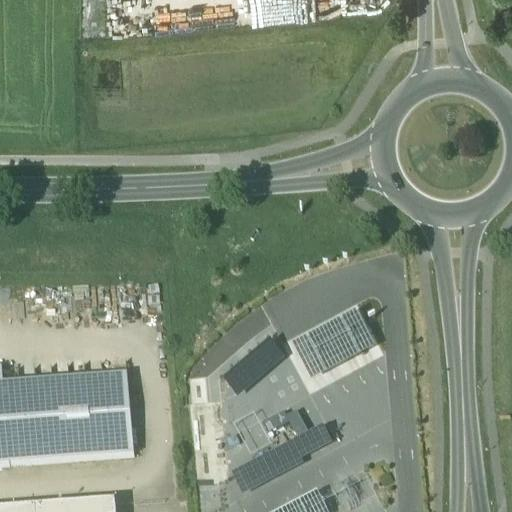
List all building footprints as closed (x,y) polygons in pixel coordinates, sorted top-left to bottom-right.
[(357,364),(379,353),(355,306),(335,317),(312,328),(290,339),(314,386),(335,375),(357,364)] [(270,350),(224,388),(238,405),(284,367),(270,350)] [(4,390),(0,390),(0,470),(134,459),(127,380),(4,390)] [(322,435),(234,482),(243,498),(331,451),(322,435)] [(21,475),(21,484),(75,483),(74,473),(21,475)] [(327,511),(319,496),(288,511),(327,511)] [(83,500),(84,510),(112,509),(111,499),(83,500)]
